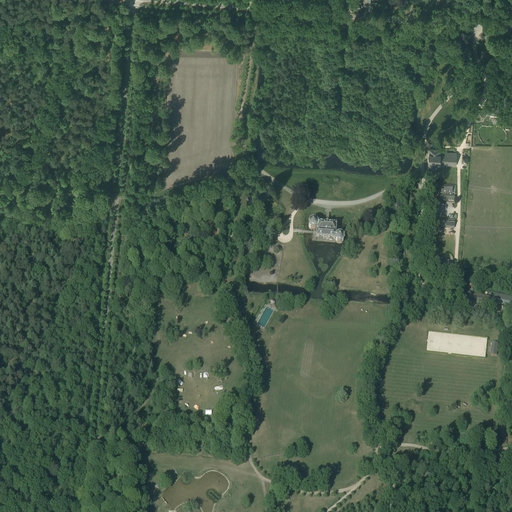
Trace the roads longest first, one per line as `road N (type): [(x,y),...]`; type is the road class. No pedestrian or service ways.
road 1 (unclassified): [(87,511),(134,0)]
road 2 (track): [(257,167),(108,200),(0,184)]
road 3 (unclassified): [(345,16),(511,27)]
